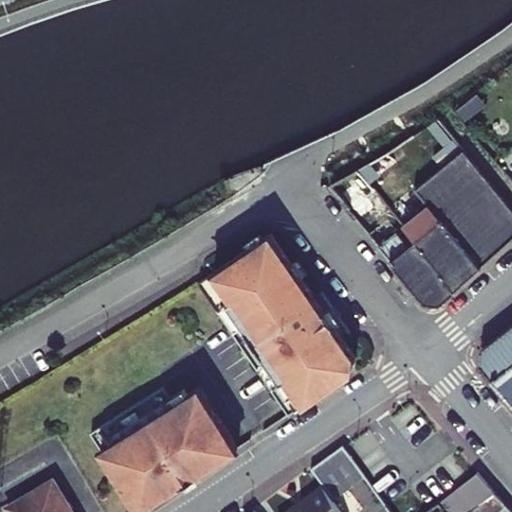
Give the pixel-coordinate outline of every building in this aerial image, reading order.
[(511,206),(465,148),(418,187),(431,202),(450,225),(473,206),(505,246),(511,239),(511,206)] [(359,167),(375,188),(402,167),(389,150),(359,167)] [(330,184),(350,208),(375,188),(359,167),(330,184)] [(388,218),(370,233),(426,302),(441,303),(457,289),(482,266),(450,225),(431,202),(404,224),(416,239),(410,245),(388,218)] [(450,225),(482,266),(505,246),(473,206),(450,225)] [(199,281),(290,414),(353,370),(354,371),(354,370),(357,356),(356,356),(344,338),(351,333),(322,291),(315,296),(272,232),(199,281)] [(511,325),(487,344),(506,368),(511,363),(511,325)] [(480,364),(493,379),(506,368),(487,344),(481,349),(480,364)] [(493,379),(511,400),(511,363),(506,368),(493,379)] [(91,432),(140,509),(167,492),(167,493),(212,465),(212,464),(238,447),(197,382),(172,398),(164,386),(91,432)] [(311,468),(334,499),(365,476),(346,449),(343,445),(311,468)] [(478,472),(440,503),(445,511),(469,511),(470,511),(496,492),(478,472)] [(73,511),(54,479),(8,507),(10,511),(73,511)] [(342,511),(322,485),(285,511),(342,511)] [(496,492),(470,511),(499,511),(507,505),(496,492)]
